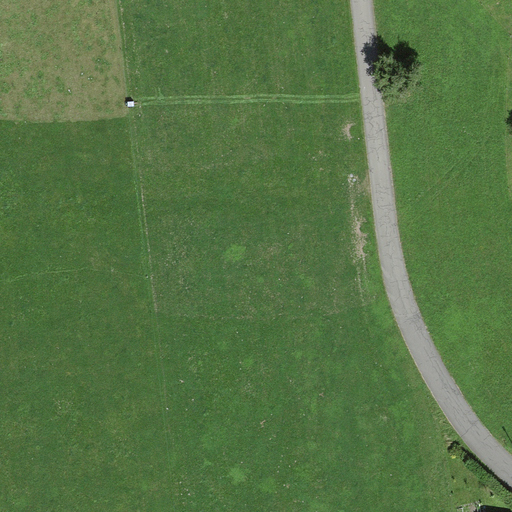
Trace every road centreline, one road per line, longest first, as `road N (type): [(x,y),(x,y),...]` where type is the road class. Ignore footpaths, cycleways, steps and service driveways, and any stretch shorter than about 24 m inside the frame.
road 1 (residential): [(511,473),(444,394),(411,327),(391,255),(359,0)]
road 2 (track): [(371,99),(133,103)]
